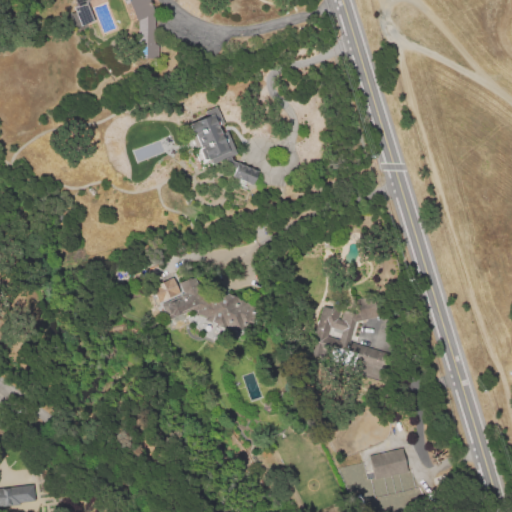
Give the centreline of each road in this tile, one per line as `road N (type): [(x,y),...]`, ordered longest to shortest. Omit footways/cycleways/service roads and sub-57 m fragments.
road 1 (residential): [(342,0),(496,511)]
road 2 (residential): [(0,390),(169,511)]
